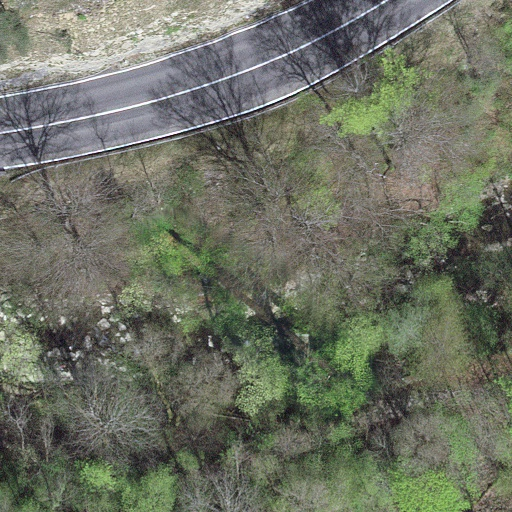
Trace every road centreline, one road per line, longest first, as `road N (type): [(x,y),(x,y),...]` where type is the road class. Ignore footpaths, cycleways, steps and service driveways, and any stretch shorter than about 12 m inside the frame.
road 1 (track): [(0,425),(383,409),(511,363)]
road 2 (primary): [(0,137),(169,104),(332,36),(392,0)]
